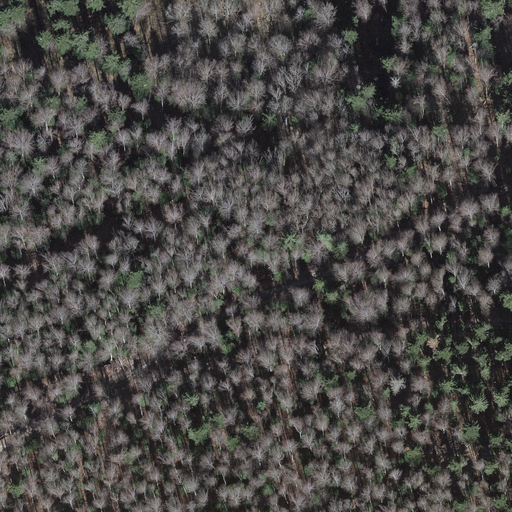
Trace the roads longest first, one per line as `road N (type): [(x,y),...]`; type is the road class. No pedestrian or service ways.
road 1 (track): [(0,447),(250,300),(511,184)]
road 2 (track): [(0,73),(32,63),(86,67),(177,124),(240,129)]
